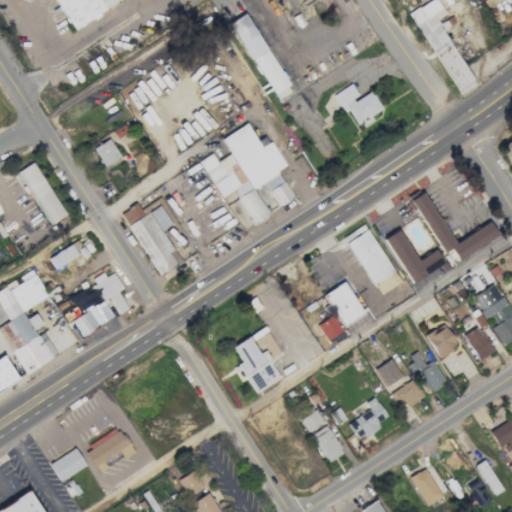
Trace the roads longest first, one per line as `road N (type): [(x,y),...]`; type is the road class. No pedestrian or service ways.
road 1 (residential): [(41,123),(291,511)]
road 2 (residential): [(374,0),(511,211)]
road 3 (residential): [(511,375),(305,511)]
road 4 (primary): [(323,218),(456,128)]
road 5 (primary): [(213,289),(323,218)]
road 6 (residential): [(153,49),(44,121)]
